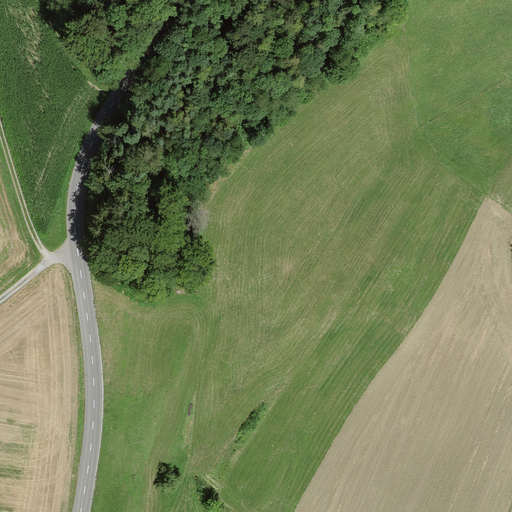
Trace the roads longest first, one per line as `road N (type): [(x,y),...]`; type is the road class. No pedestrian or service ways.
road 1 (tertiary): [(183,0),(123,80),(75,196),(89,375),(78,511)]
road 2 (track): [(0,128),(19,206),(46,262),(74,253)]
